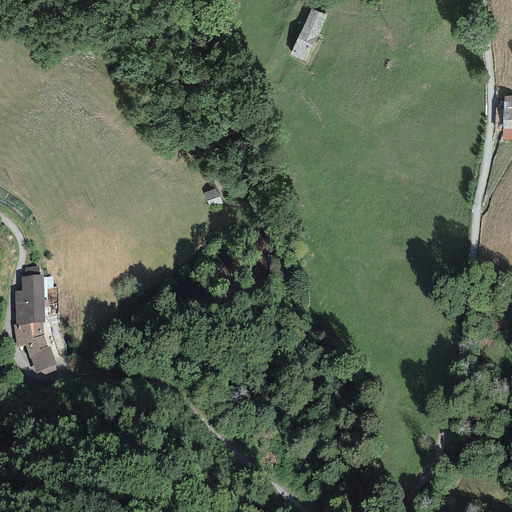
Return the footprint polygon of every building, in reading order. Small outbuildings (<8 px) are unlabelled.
[(326,16),(308,8),(287,55),(304,63),(326,16)] [(511,96),(500,97),(500,142),(511,142),(511,96)] [(218,190),(203,196),(209,211),(224,204),(218,190)] [(24,268),(25,277),(40,276),(39,275),(39,266),(24,268)] [(25,277),(21,277),(21,291),(14,291),(16,325),(43,323),(45,323),(42,275),(40,276),(25,277)] [(43,335),(43,323),(16,325),(13,325),(16,348),(25,346),(30,359),(31,358),(36,374),(56,366),(50,346),(47,347),(43,335)]
